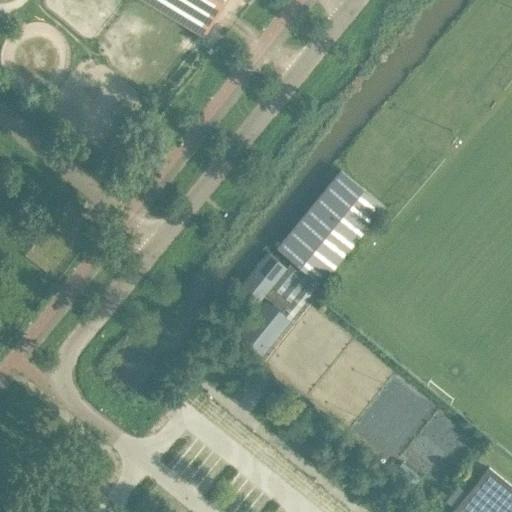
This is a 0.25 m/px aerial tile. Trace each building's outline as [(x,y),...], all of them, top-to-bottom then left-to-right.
[(142,0),(203,37),(224,0),(142,0)] [(340,169),(276,248),(320,283),(384,205),(340,169)] [(271,254),(267,251),(236,289),(256,305),(264,295),(282,310),(289,300),(271,286),(286,267),(271,254)] [(234,339),(258,359),(289,320),(265,300),(259,308),(234,339)] [(403,463),(396,472),(414,487),(421,479),(403,463)] [(511,511),(511,487),(486,468),(449,511),(511,511)]
